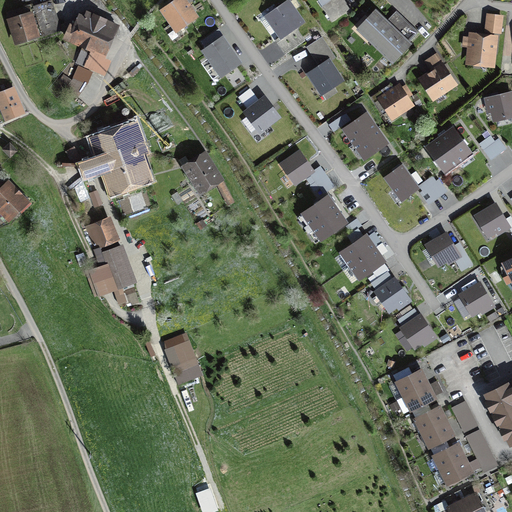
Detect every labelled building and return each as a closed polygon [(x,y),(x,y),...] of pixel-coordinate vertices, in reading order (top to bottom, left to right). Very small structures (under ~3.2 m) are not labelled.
[(195,16),(183,0),(178,0),(164,11),(176,29),(195,16)] [(331,0),(322,7),(332,21),(346,11),(338,0),(331,0)] [(59,31),(49,1),(32,6),(42,36),(59,31)] [(285,52),(302,40),(293,28),(302,22),(288,3),(268,17),(281,36),(276,40),(285,52)] [(27,8),(9,13),(18,41),(35,35),(27,8)] [(103,52),(112,32),(115,34),(118,27),(116,24),(89,12),(80,16),(77,22),(76,22),(74,27),(70,25),(65,35),(103,52)] [(395,57),(409,43),(378,14),(364,28),(395,57)] [(486,30),(500,32),(502,17),(488,15),(486,30)] [(488,38),(485,35),(482,35),(479,37),(479,39),(472,38),(469,60),(492,63),(494,40),(487,40),(488,38)] [(307,47),(315,59),(325,52),(329,58),(334,55),(322,37),(307,47)] [(239,62),(222,39),(205,51),(221,74),(239,62)] [(76,63),(105,75),(109,65),(80,53),(76,63)] [(328,61),(310,74),(322,92),(341,80),(328,61)] [(454,84),(442,65),(421,79),(434,98),(454,84)] [(73,79),(85,84),(90,71),(79,66),(73,79)] [(412,105),(399,86),(385,95),(381,90),(371,97),(383,115),(388,111),(393,117),(412,105)] [(238,97),(248,110),(246,112),(260,130),(278,117),(264,98),(260,102),(250,88),(238,97)] [(14,89),(0,94),(0,107),(6,120),(15,116),(14,113),(22,110),(14,89)] [(490,110),(493,110),(495,119),(511,115),(511,97),(511,93),(487,99),(490,110)] [(330,121),(334,130),(352,122),(347,113),(330,121)] [(366,114),(345,129),(355,143),(376,129),(366,114)] [(107,169),(114,189),(145,177),(136,153),(140,151),(143,156),(149,154),(136,119),(132,121),(134,128),(97,141),(102,155),(80,164),(85,177),(107,169)] [(386,143),(376,129),(355,143),(365,158),(386,143)] [(441,138),(457,161),(470,152),(453,129),(441,138)] [(441,138),(428,148),(445,171),(457,161),(441,138)] [(498,139),(484,149),(492,160),(506,150),(498,139)] [(3,149),(10,156),(17,150),(10,143),(3,149)] [(295,183),(313,171),(299,152),(282,164),(295,183)] [(202,190),(221,177),(206,154),(187,166),(202,190)] [(402,199),(417,188),(402,167),(386,178),(402,199)] [(73,181),(81,201),(91,196),(83,176),(73,181)] [(433,177),(426,181),(438,198),(447,191),(438,178),(435,180),(433,177)] [(218,184),(229,204),(234,202),(223,181),(218,184)] [(428,205),(438,198),(426,181),(420,186),(422,190),(419,192),(428,205)] [(0,193),(0,206),(9,216),(24,202),(8,186),(0,193)] [(305,227),(306,228),(335,208),(327,197),(301,215),(307,225),(305,227)] [(508,226),(496,205),(477,216),(488,235),(497,229),(498,232),(508,226)] [(345,222),(335,208),(306,228),(309,233),(311,231),(318,241),(345,222)] [(97,248),(99,255),(117,248),(107,222),(89,229),(96,248),(97,248)] [(350,233),(352,239),(363,236),(361,230),(350,233)] [(428,245),(439,264),(447,259),(449,261),(459,255),(446,234),(428,245)] [(342,252),(351,265),(374,249),(366,236),(342,252)] [(121,246),(117,248),(99,255),(96,256),(108,290),(134,280),(121,246)] [(351,265),(360,278),(383,261),(374,249),(351,265)] [(397,304),(399,306),(409,300),(395,280),(377,292),(389,310),(397,304)] [(130,303),(139,299),(134,282),(124,286),(130,303)] [(492,305),(480,284),(461,295),(472,313),(481,308),(483,311),(492,305)] [(398,318),(403,325),(420,314),(416,306),(398,318)] [(434,336),(421,316),(403,328),(415,346),(423,340),(425,343),(434,336)] [(479,331),(498,369),(511,362),(511,357),(499,332),(507,329),(503,320),(479,331)] [(163,339),(164,345),(190,338),(188,332),(163,339)] [(188,342),(165,351),(173,373),(197,364),(188,342)] [(404,396),(428,384),(421,370),(409,376),(405,369),(393,375),(397,382),(404,396)] [(434,381),(439,396),(445,394),(440,379),(434,381)] [(414,414),(425,408),(423,403),(435,398),(428,384),(404,396),(411,409),(414,414)] [(511,386),(509,388),(507,385),(488,395),(497,415),(495,416),(500,426),(502,425),(511,442),(511,440),(511,386)] [(454,404),(481,471),(497,464),(470,398),(454,404)] [(439,406),(428,412),(425,408),(414,414),(422,432),(446,420),(439,406)] [(432,451),(444,445),(442,440),(453,434),(446,420),(422,432),(430,446),(432,451)] [(444,445),(432,451),(441,469),(465,457),(458,443),(446,449),(444,445)] [(465,457),(441,469),(448,483),(472,471),(468,465),(465,457)] [(462,500),(467,511),(485,511),(484,510),(486,507),(482,506),(476,493),(462,500)] [(467,511),(462,500),(448,507),(450,511),(467,511)]
